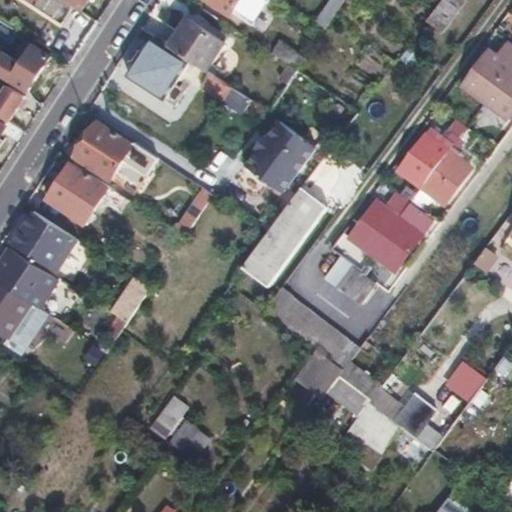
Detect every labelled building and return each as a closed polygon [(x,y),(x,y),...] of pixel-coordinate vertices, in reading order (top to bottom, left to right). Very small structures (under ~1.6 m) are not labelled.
[(30,0),(38,5),(38,6),(64,24),(76,5),(68,0),(30,0)] [(68,0),(76,5),(83,10),(88,0),(68,0)] [(211,0),(233,14),(241,0),(211,0)] [(191,20),(172,47),(193,61),(205,68),(210,71),(228,43),(191,20)] [(1,50),(0,51),(0,74),(28,93),(52,57),(26,40),(17,54),(26,59),(23,64),(1,50)] [(282,41),(274,54),(299,71),(307,58),(282,41)] [(511,41),(500,57),(507,62),(511,54),(511,41)] [(205,68),(193,61),(191,64),(155,42),(132,76),(168,99),(185,74),(197,80),(205,68)] [(500,57),(492,51),(466,86),(487,102),(508,118),(511,112),(511,54),(507,62),(500,57)] [(197,80),(227,100),(235,88),(210,71),(205,68),(197,80)] [(0,94),(0,114),(11,122),(27,98),(9,86),(1,95),(0,94)] [(235,88),(227,100),(246,112),(254,100),(235,88)] [(249,166),(285,193),(319,148),(282,121),(270,138),(266,135),(258,146),(262,149),(249,166)] [(439,123),(404,170),(446,202),(472,167),(460,158),(464,153),(455,146),(460,139),(468,127),(460,121),(455,127),(458,129),(454,134),(439,123)] [(6,132),(20,142),(26,132),(12,123),(6,132)] [(159,159),(136,143),(133,147),(101,125),(79,158),(112,180),(125,160),(148,175),(159,159)] [(477,134),(468,127),(460,139),(469,145),(477,134)] [(112,186),(92,172),(89,175),(74,165),(51,200),(87,223),(112,186)] [(388,210),(379,203),(353,237),(396,269),(422,234),(431,223),(434,218),(413,202),(420,193),(411,186),(404,195),(400,192),(388,210)] [(205,188),(178,225),(189,233),(216,196),(205,188)] [(272,232),(246,267),(262,279),(320,201),(304,189),(272,232)] [(320,201),(262,279),(270,285),(327,207),(320,201)] [(70,234),(39,214),(19,244),(50,264),(70,234)] [(173,227),(163,221),(151,240),(160,245),(173,227)] [(187,236),(174,228),(167,238),(180,247),(187,236)] [(511,261),(490,245),(476,263),(508,288),(511,283),(511,261)] [(12,251),(0,268),(0,280),(24,297),(40,307),(58,281),(12,251)] [(353,267),(339,285),(363,302),(376,285),(353,267)] [(24,297),(0,280),(0,323),(10,309),(14,312),(24,297)] [(294,296),(279,315),(335,359),(350,339),(294,296)] [(122,318),(129,323),(139,308),(132,303),(122,318)] [(99,344),(110,352),(126,328),(129,323),(122,318),(118,315),(99,344)] [(345,370),(318,349),(297,377),(324,398),(329,392),(341,375),(345,370)] [(446,386),(469,403),(488,378),(465,361),(446,386)] [(351,362),(345,370),(341,375),(374,400),(384,386),(351,362)] [(341,375),(329,392),(360,416),(371,403),(374,400),(341,375)] [(490,379),(437,449),(468,473),(484,451),(475,444),(481,426),(506,391),(490,379)] [(167,439),(191,408),(176,396),(152,427),(167,439)] [(360,416),(350,430),(367,443),(357,458),(371,469),(404,427),(371,403),(360,416)] [(188,421),(172,442),(184,451),(200,430),(188,421)]
